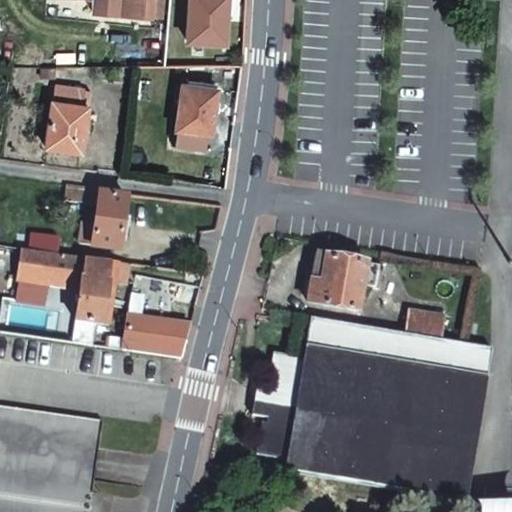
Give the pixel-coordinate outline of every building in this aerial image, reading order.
[(92,0),(92,12),(116,14),(117,0),(92,0)] [(151,0),(117,0),(116,14),(150,17),(151,0)] [(170,0),(151,0),(150,17),(169,18),(170,0)] [(57,86),(55,104),(80,108),(82,87),(83,72),(57,71),(57,86)] [(216,90),(180,84),(172,130),(175,131),(173,145),(198,149),(201,135),(208,136),(216,90)] [(80,108),(55,104),(50,103),(43,148),(78,153),(85,108),(80,108)] [(118,251),(127,195),(64,186),(63,194),(59,194),(58,201),(97,206),(94,223),(83,222),(79,245),(118,251)] [(30,236),(28,250),(44,252),(57,255),(58,254),(59,239),(30,236)] [(109,261),(58,254),(57,255),(44,252),(28,250),(20,249),(16,280),(79,289),(74,321),(100,325),(109,261)] [(365,263),(316,255),(308,303),(357,311),(365,263)] [(403,334),(438,340),(442,317),(408,311),(403,334)] [(403,334),(309,318),(304,347),(394,362),(484,376),(488,349),(438,340),(403,334)] [(272,384),(271,389),(267,417),(266,423),(260,422),(255,454),(285,458),(282,473),(463,502),(484,376),(394,362),(304,347),(302,358),(271,353),(267,383),(272,384)] [(267,417),(271,389),(253,387),(250,414),(267,417)] [(0,511),(88,511),(102,422),(0,406),(0,511)]
